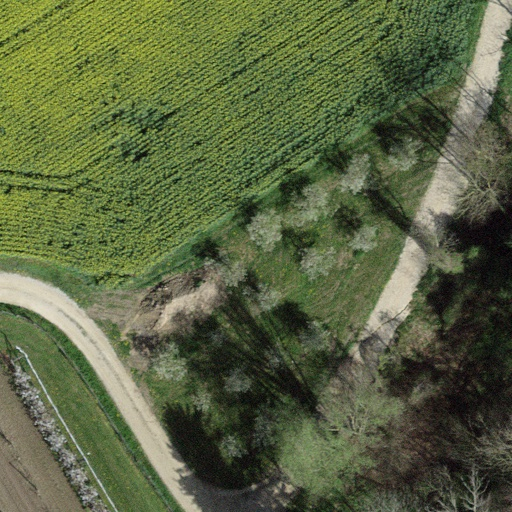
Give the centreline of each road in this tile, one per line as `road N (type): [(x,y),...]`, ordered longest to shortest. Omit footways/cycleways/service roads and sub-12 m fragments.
road 1 (track): [(254,511),(354,364),(465,147),(493,0)]
road 2 (track): [(0,297),(16,293),(93,346),(188,511)]
